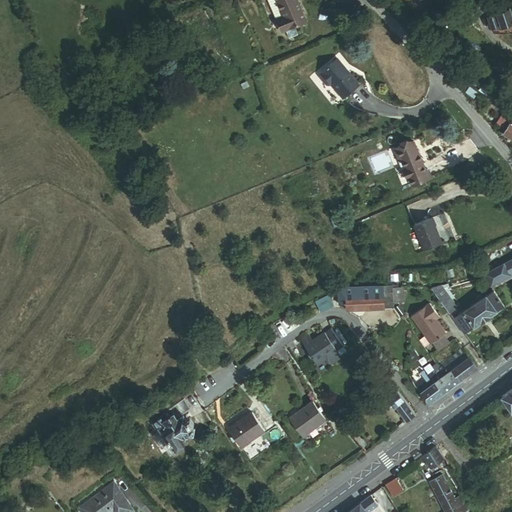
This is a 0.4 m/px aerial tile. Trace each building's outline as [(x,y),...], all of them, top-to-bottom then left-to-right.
[(262,0),(269,21),(272,20),(276,34),(277,34),(286,31),(299,27),(291,0),(262,0)] [(504,22),(511,17),(511,9),(511,7),(492,19),(494,24),(503,20),(504,22)] [(286,31),(277,34),(280,42),(289,39),(286,31)] [(328,63),(315,77),(315,83),(323,89),(326,89),(345,107),(348,105),(347,100),(345,98),(354,87),(328,63)] [(476,93),(485,100),(489,94),(480,87),(476,93)] [(417,142),(397,149),(401,160),(404,159),(413,187),(434,180),(431,172),(427,173),(417,142)] [(431,221),(412,229),(422,253),(440,246),(433,229),(434,228),(431,221)] [(511,263),(486,278),(491,285),(493,287),(511,277),(511,263)] [(486,278),(483,272),(478,275),(488,289),(491,285),(486,278)] [(360,289),(340,286),(337,296),(339,296),(339,298),(345,300),(344,305),(390,314),(393,302),(404,303),(406,290),(394,290),(360,289)] [(443,292),(435,294),(450,316),(458,310),(452,300),(450,301),(443,292)] [(496,292),(454,321),(464,336),(506,307),(496,292)] [(315,300),(320,312),(334,306),(329,294),(315,300)] [(430,302),(412,316),(433,342),(435,341),(445,333),(447,331),(437,319),(441,315),(430,302)] [(445,333),(435,341),(441,349),(451,341),(445,333)] [(323,365),(336,356),(340,353),(327,335),(309,349),(305,344),(299,348),(316,371),(323,365)] [(423,380),(414,387),(429,407),(478,370),(463,350),(438,369),(431,374),(426,378),(423,380)] [(336,356),(323,365),(327,370),(331,371),(339,365),(339,361),(336,356)] [(423,359),(410,358),(410,366),(422,366),(423,359)] [(380,378),(372,366),(367,373),(374,383),(380,378)] [(435,366),(429,370),(431,374),(438,369),(435,366)] [(511,391),(503,399),(511,411),(511,391)] [(417,416),(397,392),(387,401),(394,410),(396,409),(408,423),(417,416)] [(191,427),(184,420),(183,415),(190,409),(185,402),(152,427),(157,434),(161,431),(175,448),(185,441),(183,438),(189,433),(193,434),(193,427),(191,427)] [(314,408),(292,423),(305,442),(327,427),(314,408)] [(254,416),(231,432),(244,452),(267,435),(254,416)] [(442,445),(424,458),(433,471),(445,463),(442,457),(448,453),(442,445)] [(105,474),(73,495),(84,511),(90,511),(105,502),(109,508),(122,499),(105,474)] [(462,511),(441,477),(429,484),(445,511),(475,511),(474,510),(469,511),(462,511)] [(398,478),(386,486),(395,499),(406,491),(398,478)]
